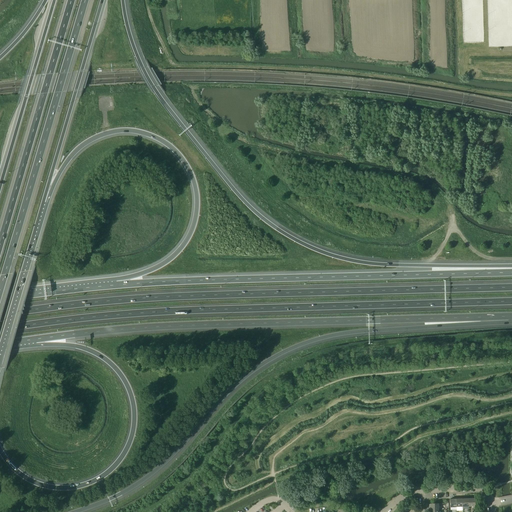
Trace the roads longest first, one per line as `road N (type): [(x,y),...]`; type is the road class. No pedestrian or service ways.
road 1 (motorway): [(511,266),(358,262),(283,233),(235,191),(152,86),(122,0)]
road 2 (motorway): [(0,330),(139,312),(511,301)]
road 3 (motorway): [(511,286),(137,299),(0,315)]
road 4 (motorway): [(73,511),(146,478),(232,390),(299,346),(508,316)]
road 5 (motorway): [(36,339),(130,328),(508,316)]
road 6 (track): [(147,0),(176,65),(329,70),(511,95)]
road 7 (motorway): [(511,272),(116,285)]
road 8 (motorway): [(45,201),(69,157),(105,133),(151,135),(182,158),(196,186),(191,231),(169,259),(116,285)]
road 9 (motorway): [(36,339),(85,348),(115,367),(133,400),(133,431),(104,475),(67,487),(32,481),(0,447)]
road 10 (motorway): [(0,290),(85,0)]
road 11 (motorway): [(71,0),(0,244)]
road 12 (track): [(261,95),(511,127)]
road 13 (motorway): [(45,201),(102,0)]
road 14 (motorway): [(54,0),(0,186)]
road 15 (track): [(465,117),(462,189),(447,207),(445,241),(410,265)]
road 16 (motorway): [(0,356),(45,201)]
road 17 (track): [(322,194),(408,217),(429,219),(447,207)]
